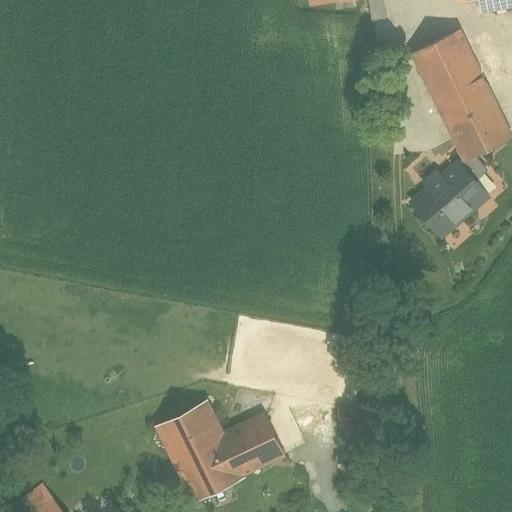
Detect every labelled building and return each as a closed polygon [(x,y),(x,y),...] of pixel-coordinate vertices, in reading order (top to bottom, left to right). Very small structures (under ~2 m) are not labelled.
[(385,0),(367,0),(372,21),(389,18),(385,0)] [(511,0),(460,0),(461,2),(472,0),(479,0),(482,12),(511,5),(511,0)] [(511,140),(511,122),(467,28),(417,52),(469,161),(511,140)] [(411,202),(445,239),(493,196),(459,159),(443,173),(438,168),(424,181),(429,186),(411,202)] [(455,249),(473,234),(466,225),(448,240),(455,249)] [(216,400),(158,426),(178,471),(193,504),(251,478),(249,474),(289,457),(268,411),(229,429),(216,400)]
